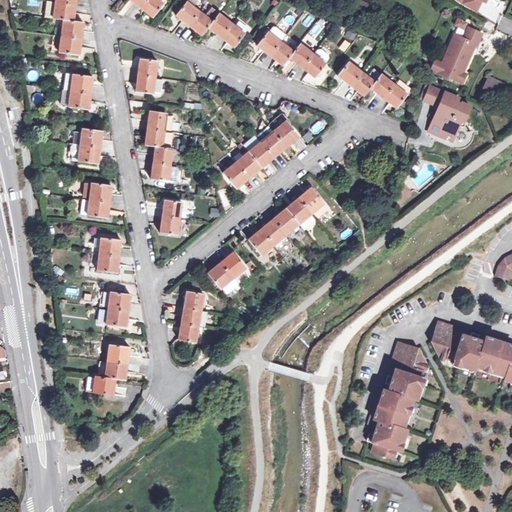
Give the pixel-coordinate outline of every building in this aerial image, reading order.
[(46,0),(44,17),(54,18),(56,1),(47,0),(46,0)] [(125,0),(120,0),(113,9),(124,17),(132,5),(125,0)] [(164,3),(159,0),(146,0),(141,7),(153,17),(164,3)] [(464,0),(464,3),(477,10),(481,0),(464,0)] [(76,4),(56,1),(54,18),(64,19),(74,21),(76,4)] [(200,12),(193,6),(187,1),(176,15),(189,25),(200,12)] [(206,16),(200,12),(189,25),(202,35),(209,27),(213,22),(219,14),(212,9),(206,16)] [(232,24),(219,14),(213,22),(209,27),(221,37),(232,24)] [(463,29),(467,21),(456,16),(452,24),(463,29)] [(84,22),(74,21),(64,19),(62,36),(82,39),(84,22)] [(244,34),(232,24),(221,37),(233,47),(244,34)] [(463,38),(454,35),(442,63),(435,60),(431,70),(462,83),(466,74),(463,72),(475,43),(477,44),(482,33),(468,27),(463,38)] [(257,45),(270,55),(281,42),(268,31),(257,45)] [(79,56),(82,39),(62,36),(59,52),(79,56)] [(294,52),(281,42),(270,55),(283,66),(290,57),(294,52)] [(302,67),(313,54),(300,44),(294,52),(290,57),(302,67)] [(324,60),(328,56),(320,48),(316,52),(324,60)] [(325,64),(313,54),(302,67),(315,77),(325,64)] [(140,58),(138,74),(155,77),(157,61),(140,58)] [(338,75),(351,85),(361,72),(348,62),(338,75)] [(374,82),(361,72),(351,85),(364,96),(370,87),(374,82)] [(71,90),(74,74),(65,73),(63,89),(71,90)] [(71,90),(91,93),(94,77),(74,74),(71,90)] [(153,93),(155,77),(138,74),(135,91),(153,93)] [(383,98),(394,84),(381,74),(374,82),(370,87),(383,98)] [(490,76),(485,86),(499,93),(504,83),(490,76)] [(407,94),(394,84),(383,98),(396,108),(407,94)] [(423,100),(439,107),(445,93),(430,86),(423,100)] [(69,107),(71,90),(63,89),(60,106),(69,107)] [(89,110),(91,93),(71,90),(69,107),(89,110)] [(439,107),(432,123),(440,127),(437,133),(452,140),(460,120),(463,121),(469,106),(456,101),(457,98),(445,93),(439,107)] [(165,131),(167,115),(167,113),(150,111),(148,128),(165,131)] [(287,121),(275,130),(287,146),(299,136),(287,121)] [(440,127),(432,123),(429,130),(437,133),(440,127)] [(80,145),(100,148),(103,131),(83,128),(82,133),(80,145)] [(162,147),(165,131),(148,128),(145,145),(155,146),(162,147)] [(287,146),(275,130),(261,141),(274,157),(287,146)] [(80,145),(82,133),(75,132),(73,143),(80,145)] [(274,157),(261,141),(249,151),(262,167),(274,157)] [(97,164),(100,148),(80,145),(78,161),(97,164)] [(172,149),(162,147),(155,146),(153,162),(170,165),(172,149)] [(262,167),(249,151),(236,162),(249,177),(262,167)] [(170,166),(170,165),(153,162),(151,179),(168,181),(168,179),(178,181),(179,167),(170,166)] [(249,177),(236,162),(223,172),(236,188),(249,177)] [(90,199),(110,202),(112,186),(92,183),(90,199)] [(299,198),(312,213),(313,212),(323,204),(324,203),(312,188),(299,198)] [(299,198),(286,208),(299,224),(312,213),(299,198)] [(107,218),(110,202),(90,199),(87,215),(107,218)] [(163,216),(180,218),(182,202),(165,200),(163,216)] [(328,211),(323,204),(313,212),(318,218),(328,211)] [(299,224),(286,208),(274,219),(286,234),(299,224)] [(178,234),(180,218),(163,216),(161,232),(178,234)] [(274,219),(261,229),(274,244),(286,234),(274,219)] [(274,244),(261,229),(248,239),(261,255),(274,244)] [(99,254),(119,257),(121,240),(102,237),(99,254)] [(233,252),(221,262),(233,278),(246,268),(233,252)] [(511,253),(506,257),(499,264),(495,276),(509,281),(511,271),(511,253)] [(117,273),(119,257),(99,254),(97,270),(117,273)] [(233,278),(221,262),(208,273),(220,288),(222,287),(233,278)] [(233,278),(222,287),(227,293),(238,284),(233,278)] [(187,291),(184,307),(201,310),(204,294),(187,291)] [(108,309),(128,312),(131,295),(111,292),(108,309)] [(201,310),(184,307),(181,323),(198,326),(198,325),(201,310)] [(100,323),(106,324),(108,311),(102,309),(100,323)] [(126,327),(128,312),(108,309),(108,311),(106,324),(126,327)] [(511,341),(480,331),(479,334),(471,332),(469,336),(455,332),(457,327),(438,321),(432,341),(441,359),(445,358),(460,363),(459,365),(475,371),(476,368),(483,370),(484,366),(491,369),(490,374),(499,378),(500,375),(505,377),(504,381),(511,383),(511,341)] [(195,342),(198,326),(181,323),(179,339),(195,342)] [(387,375),(384,383),(382,382),(368,425),(376,427),(373,435),(368,433),(366,441),(374,444),(371,452),(395,460),(397,451),(401,452),(408,430),(405,429),(407,422),(410,423),(412,417),(406,415),(408,408),(412,410),(419,387),(417,386),(423,369),(427,366),(418,349),(398,342),(391,362),(396,363),(391,376),(387,375)] [(107,361),(127,364),(129,347),(110,344),(107,361)] [(0,383),(1,384),(12,382),(11,376),(10,368),(0,369),(0,359),(8,358),(7,350),(0,345),(0,383)] [(125,379),(127,364),(107,361),(105,376),(115,378),(125,379)] [(113,395),(115,378),(105,376),(96,375),(95,377),(88,376),(86,389),(94,390),(93,392),(113,395)] [(13,390),(12,382),(1,384),(2,392),(13,390)] [(99,433),(101,424),(89,422),(87,431),(99,433)]
